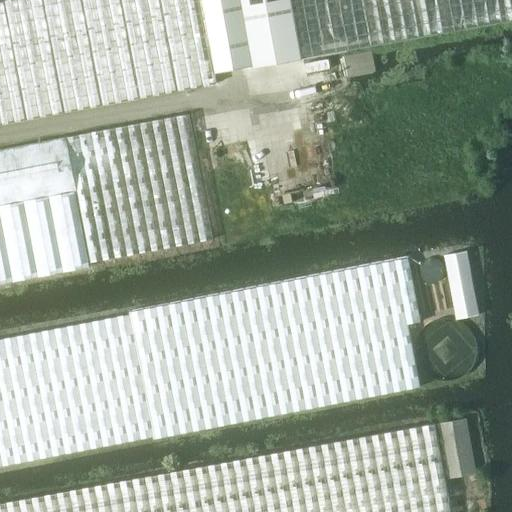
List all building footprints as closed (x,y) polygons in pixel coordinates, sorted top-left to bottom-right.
[(0,124),(73,111),(216,84),(214,73),(253,66),(511,20),(511,0),(5,0),(0,1),(0,124)] [(348,77),(376,72),(373,54),(345,59),(348,77)] [(239,141),(255,139),(250,114),(234,117),(239,141)] [(189,115),(67,137),(0,150),(0,283),(90,267),(90,264),(214,240),(189,115)] [(456,320),(480,316),(468,251),(444,256),(456,320)] [(433,256),(427,257),(422,261),(419,267),(420,273),(423,278),(428,281),(434,282),(440,279),(444,274),(445,268),(443,262),(439,258),(433,256)] [(0,466),(153,437),(153,439),(420,388),(408,326),(420,323),(408,259),(128,312),(129,315),(0,340),(0,466)] [(480,353),(479,346),(477,341),(474,336),(470,331),(464,326),(460,324),(454,323),(447,322),(440,324),(436,325),(430,329),(427,332),(423,338),(420,343),(419,348),(419,353),(419,360),(421,365),(424,370),(428,374),(432,378),(438,381),(444,383),(449,383),(454,383),(461,381),(465,379),(470,375),(473,371),(477,366),(479,359),(480,353)] [(447,479),(477,474),(467,419),(437,424),(447,479)] [(0,511),(450,511),(435,424),(0,504),(0,511)]
